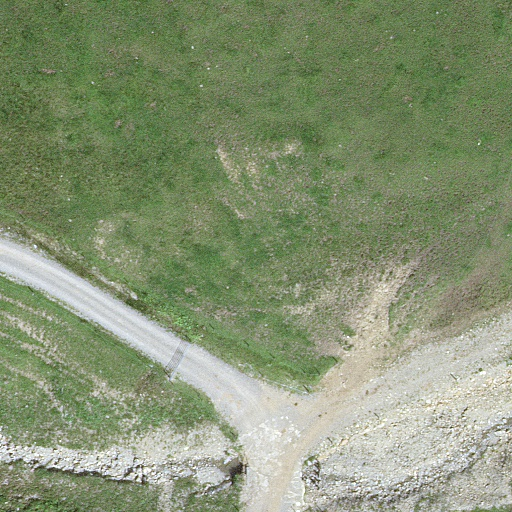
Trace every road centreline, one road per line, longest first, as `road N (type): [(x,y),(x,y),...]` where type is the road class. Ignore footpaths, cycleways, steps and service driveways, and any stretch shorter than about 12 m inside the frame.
road 1 (track): [(264,511),(268,441),(248,406),(99,304),(0,255)]
road 2 (track): [(511,334),(268,441)]
